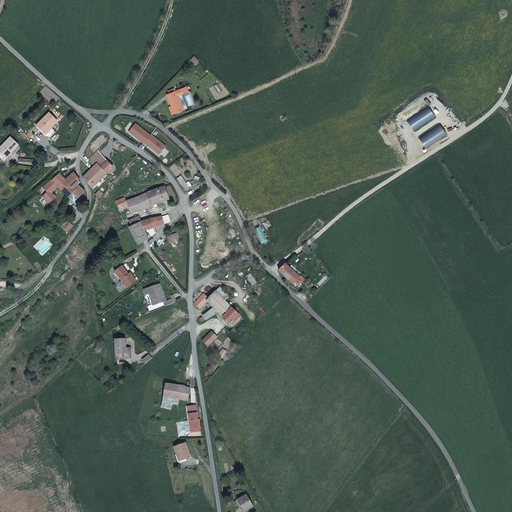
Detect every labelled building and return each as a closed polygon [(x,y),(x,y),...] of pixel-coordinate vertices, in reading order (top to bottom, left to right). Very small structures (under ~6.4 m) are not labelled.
[(193,56),(189,61),(194,65),(198,60),(193,56)] [(169,105),(173,113),(182,109),(173,90),(164,94),(169,105)] [(37,127),(49,139),(56,133),(51,128),(57,122),(49,114),(37,127)] [(0,149),(0,159),(4,164),(8,159),(7,158),(18,146),(10,138),(0,149)] [(92,189),(107,175),(114,168),(105,159),(98,151),(90,160),(94,168),(83,179),(92,189)] [(78,199),(85,192),(78,185),(80,182),(80,181),(74,173),(66,182),(68,184),(62,191),(69,198),(73,193),(78,199)] [(59,175),(43,189),(48,194),(43,198),(49,204),(56,198),(51,193),(58,187),(62,191),(68,184),(66,182),(59,175)] [(182,177),(177,179),(185,191),(189,188),(185,182),(182,177)] [(126,202),(128,208),(130,214),(169,200),(164,187),(148,193),(126,202)] [(76,202),(78,199),(73,193),(69,198),(73,202),(76,202)] [(118,206),(120,211),(128,208),(126,202),(118,206)] [(142,223),(140,224),(132,227),(130,228),(129,229),(138,246),(149,240),(144,232),(159,226),(170,223),(168,216),(161,218),(151,220),(142,223)] [(129,222),(131,225),(132,227),(140,224),(142,223),(139,217),(137,218),(135,219),(129,222)] [(62,229),(68,233),(74,227),(69,222),(62,229)] [(168,238),(172,243),(173,245),(176,242),(176,241),(173,236),(168,238)] [(296,286),(297,284),(300,281),(295,277),(287,269),(284,265),(277,271),(290,283),(292,281),(296,286)] [(287,269),(295,277),(298,274),(290,266),(287,269)] [(122,267),(115,273),(127,288),(136,281),(131,274),(129,276),(122,267)] [(241,299),(225,283),(216,292),(232,308),(241,299)] [(158,303),(163,302),(162,299),(165,298),(160,285),(143,291),(145,295),(149,294),(150,295),(152,295),(154,302),(157,301),(158,303)] [(232,308),(216,292),(209,298),(204,294),(195,303),(200,308),(207,301),(214,307),(218,312),(223,317),(232,308)] [(153,305),(158,303),(157,301),(154,302),(152,295),(150,295),(153,305)] [(218,312),(214,307),(203,315),(204,317),(204,316),(206,319),(218,312)] [(239,315),(232,308),(223,317),(226,319),(228,321),(230,324),(234,320),(239,315)] [(218,337),(212,332),(203,341),(209,346),(218,337)] [(115,340),(116,354),(124,354),(126,354),(125,349),(125,340),(115,340)] [(227,352),(223,349),(218,357),(221,359),(227,352)] [(142,361),(145,364),(152,358),(149,355),(142,361)] [(188,401),(190,389),(166,384),(161,407),(171,409),(173,403),(178,404),(179,399),(188,401)] [(196,406),(191,407),(192,411),(188,411),(190,427),(199,426),(196,406)] [(186,443),(174,448),(179,460),(190,456),(186,443)] [(252,505),(247,496),(239,501),(245,509),(252,505)]
